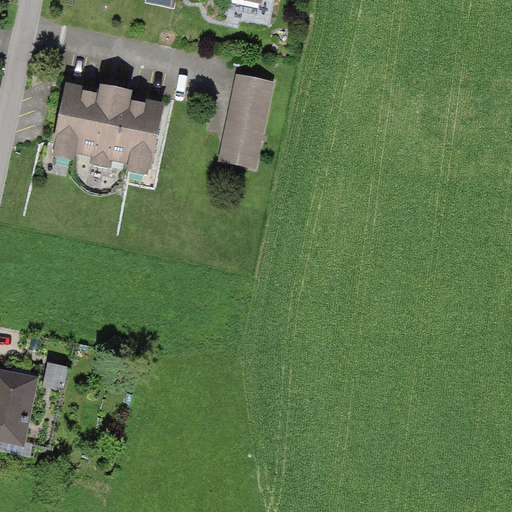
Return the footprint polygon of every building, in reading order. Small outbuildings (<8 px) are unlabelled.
[(176,0),(147,0),(147,3),(175,9),(176,0)] [(221,160),(263,169),(282,85),(240,75),(221,160)] [(48,147),(156,171),(172,101),(64,77),(48,147)] [(69,370),(52,366),(39,422),(56,426),(69,370)] [(0,439),(24,444),(37,381),(0,373),(0,439)]
